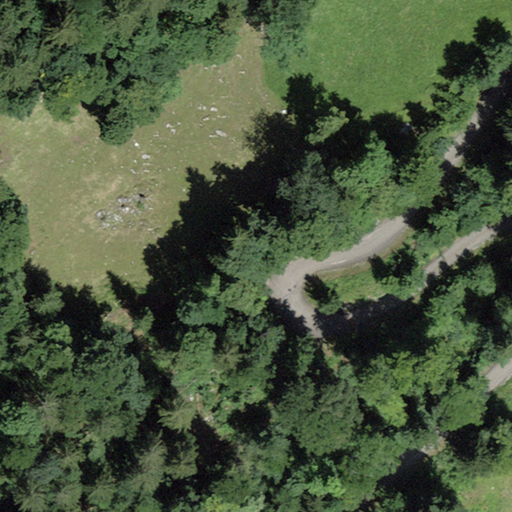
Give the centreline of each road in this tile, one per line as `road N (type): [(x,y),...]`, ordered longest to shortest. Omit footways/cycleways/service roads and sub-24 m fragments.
road 1 (unclassified): [(511,220),(456,250),(388,307),(356,319),(308,321),(284,289),(285,278),(307,260),(359,254),(388,236),(511,75)]
road 2 (unclassified): [(335,511),(511,378)]
